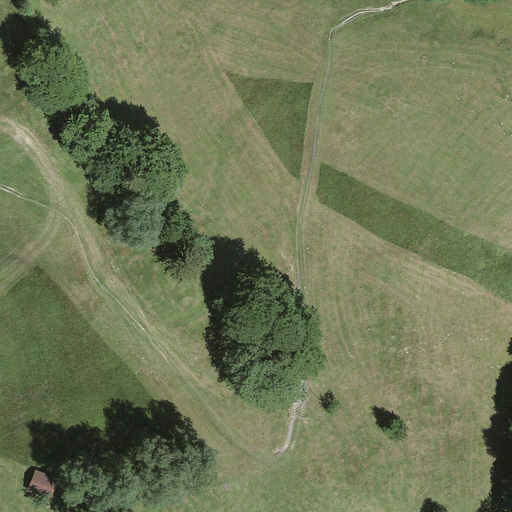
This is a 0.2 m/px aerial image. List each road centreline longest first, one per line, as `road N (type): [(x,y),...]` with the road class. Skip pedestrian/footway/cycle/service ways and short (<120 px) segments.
road 1 (track): [(79,226),(102,282),(253,462),(268,465),(285,455),(300,408),(308,317),(298,208),(329,31)]
road 2 (track): [(0,126),(40,152),(63,182),(79,226)]
